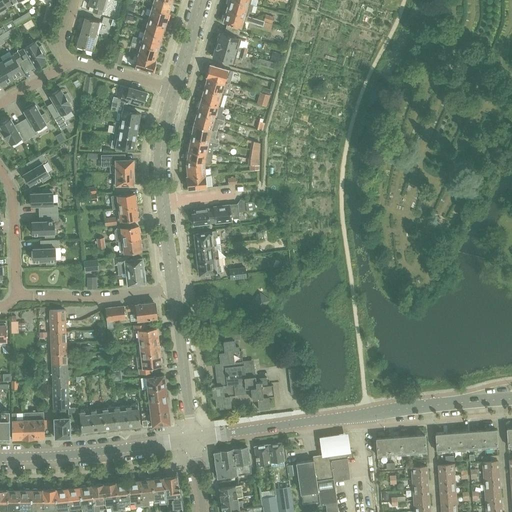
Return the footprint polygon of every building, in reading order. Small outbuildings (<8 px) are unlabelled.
[(0,0),(0,10),(11,4),(8,0),(0,0)] [(107,0),(89,0),(88,3),(95,5),(94,12),(102,14),(103,8),(105,8),(107,0)] [(173,1),(170,0),(148,0),(150,0),(150,1),(153,2),(152,8),(170,13),(173,1)] [(238,0),(228,0),(225,9),(248,16),(249,11),(251,12),(253,5),(256,5),(238,0)] [(133,10),(135,4),(129,2),(127,8),(133,10)] [(140,12),(138,18),(144,19),(148,20),(166,25),(170,13),(152,8),(150,15),(140,12)] [(273,23),(259,19),(248,16),(225,9),(222,21),(241,27),(243,20),(263,26),(262,28),(270,30),(273,23)] [(28,12),(20,17),(23,22),(31,17),(28,12)] [(261,13),(259,19),(273,23),(274,17),(261,13)] [(23,22),(20,17),(13,21),(16,26),(23,22)] [(84,18),(81,31),(97,36),(101,22),(84,18)] [(148,20),(145,32),(163,38),(166,25),(148,20)] [(15,26),(6,31),(9,36),(18,31),(15,26)] [(9,36),(6,31),(0,35),(0,36),(2,40),(9,36)] [(97,36),(81,31),(77,45),(94,49),(97,36)] [(133,36),(132,41),(159,49),(163,38),(145,32),(143,39),(133,36)] [(218,40),(216,44),(234,49),(238,51),(240,51),(241,47),(239,46),(241,39),(220,33),(219,34),(218,35),(217,39),(218,40)] [(20,50),(24,58),(27,57),(30,57),(35,66),(46,60),(44,56),(43,54),(46,53),(41,45),(39,46),(38,45),(37,45),(35,41),(20,50)] [(159,49),(132,41),(130,46),(140,49),(138,56),(156,61),(159,49)] [(214,51),(212,55),(213,56),(213,57),(234,63),(236,56),(238,51),(234,49),(216,44),(215,50),(214,51)] [(113,59),(113,62),(121,64),(124,52),(116,50),(113,59)] [(272,51),(270,59),(280,62),(283,54),(272,51)] [(17,52),(2,61),(12,79),(14,78),(17,78),(21,76),(22,74),(23,73),(18,64),(19,62),(22,60),(17,52)] [(132,59),(137,60),(135,68),(152,73),(156,61),(138,56),(133,54),(132,59)] [(12,79),(2,61),(0,61),(0,82),(2,85),(12,79)] [(211,65),(208,76),(228,82),(230,71),(228,70),(228,69),(211,65)] [(86,76),(84,93),(92,94),(94,77),(86,76)] [(208,76),(204,88),(233,97),(234,93),(232,91),(230,90),(231,84),(228,83),(228,82),(208,76)] [(140,105),(146,86),(120,79),(121,91),(119,91),(117,98),(115,98),(112,101),(127,105),(128,101),(133,103),(133,102),(140,105)] [(204,88),(201,100),(224,107),(227,95),(233,97),(204,88)] [(53,102),(47,106),(61,129),(68,125),(64,119),(73,113),(70,108),(72,108),(69,102),(71,100),(67,92),(64,94),(61,89),(49,95),(53,102)] [(259,96),(257,103),(267,106),(269,96),(270,95),(260,92),(259,96)] [(201,100),(197,112),(224,120),(225,116),(224,114),(222,114),(224,107),(201,100)] [(118,111),(116,121),(137,125),(140,113),(128,110),(128,108),(126,108),(127,105),(113,101),(111,109),(118,111)] [(27,117),(21,121),(30,137),(37,133),(35,129),(49,121),(44,113),(41,115),(35,104),(33,105),(32,103),(25,108),(26,109),(24,110),(27,117)] [(197,112),(194,124),(217,131),(219,124),(221,124),(224,123),(224,120),(197,112)] [(96,115),(95,122),(101,124),(103,117),(96,115)] [(30,137),(21,121),(14,125),(10,118),(0,124),(0,126),(2,130),(0,131),(0,132),(4,140),(7,138),(10,144),(21,137),(24,141),(30,137)] [(262,130),(264,122),(258,120),(256,128),(262,130)] [(114,133),(115,133),(135,136),(137,125),(116,121),(114,133)] [(194,124),(191,137),(208,140),(208,141),(219,143),(219,140),(218,138),(215,138),(217,131),(194,124)] [(135,136),(115,133),(114,140),(112,139),(111,147),(116,147),(116,148),(121,149),(121,147),(133,149),(135,136)] [(191,137),(189,150),(206,152),(208,141),(208,140),(191,137)] [(252,140),(250,149),(259,151),(260,142),(252,140)] [(250,149),(249,158),(259,159),(259,151),(250,149)] [(189,150),(187,162),(204,163),(204,164),(210,164),(212,153),(206,152),(189,150)] [(26,163),(29,170),(23,174),(29,185),(40,178),(42,182),(50,177),(42,163),(46,160),(42,154),(26,163)] [(102,165),(110,165),(110,172),(113,172),(133,172),(133,159),(116,159),(116,154),(101,154),(102,165)] [(204,163),(187,162),(187,176),(205,175),(204,164),(204,163)] [(113,172),(114,184),(133,184),(133,172),(113,172)] [(205,175),(187,176),(188,189),(207,187),(205,175)] [(38,205),(39,213),(58,212),(57,204),(53,204),(52,188),(43,188),(43,192),(30,193),(31,206),(38,205)] [(110,196),(111,208),(117,208),(137,205),(135,193),(110,196)] [(215,222),(231,220),(232,224),(239,223),(239,218),(239,211),(251,210),(259,209),(259,201),(250,201),(241,199),(241,200),(237,203),(213,206),(214,207),(194,210),(195,213),(191,213),(192,224),(215,221),(215,222)] [(137,205),(117,208),(118,220),(138,218),(137,205)] [(58,212),(39,213),(39,221),(32,221),(32,234),(45,233),(45,237),(54,237),(54,220),(58,220),(58,212)] [(116,216),(104,217),(105,225),(117,224),(116,216)] [(117,240),(121,240),(140,238),(139,225),(126,227),(126,225),(118,226),(115,230),(115,239),(117,240)] [(193,233),(194,247),(224,243),(222,227),(215,228),(215,230),(193,233)] [(121,240),(122,252),(142,250),(140,238),(121,240)] [(40,240),(40,248),(33,248),(33,261),(46,260),(46,264),(56,264),(55,247),(59,247),(59,239),(40,240)] [(224,243),(194,247),(196,260),(220,258),(222,258),(221,244),(224,243)] [(115,264),(118,264),(118,273),(144,270),(142,257),(129,259),(129,255),(114,257),(115,264)] [(84,259),(85,271),(99,270),(98,258),(84,259)] [(220,258),(196,260),(198,274),(221,271),(220,258)] [(229,268),(230,279),(247,278),(246,266),(229,268)] [(144,270),(118,273),(118,274),(114,275),(115,278),(116,278),(116,279),(123,278),(124,285),(128,284),(145,282),(144,270)] [(96,276),(87,277),(87,287),(96,287),(96,276)] [(256,319),(270,299),(259,292),(245,311),(256,319)] [(128,312),(133,312),(133,314),(130,314),(131,320),(157,317),(155,302),(128,305),(128,306),(128,312)] [(115,320),(126,319),(124,307),(124,305),(105,307),(105,308),(108,328),(116,327),(115,320)] [(50,315),(50,321),(65,320),(65,309),(50,309),(50,315)] [(223,382),(223,385),(212,386),(213,397),(215,397),(216,406),(220,405),(220,408),(231,406),(230,395),(238,394),(243,388),(251,387),(252,398),(257,398),(259,409),(270,407),(269,396),(274,396),(273,385),(267,385),(267,377),(256,378),(255,365),(243,366),(241,349),(239,350),(239,345),(235,345),(235,339),(240,339),(239,328),(233,328),(232,317),(221,319),(220,313),(209,314),(211,326),(221,324),(222,330),(224,329),(226,340),(223,341),(224,351),(219,352),(220,363),(215,364),(216,378),(223,382)] [(65,320),(50,321),(50,331),(66,331),(65,320)] [(15,323),(15,335),(29,335),(29,323),(15,323)] [(134,330),(139,329),(140,342),(160,340),(158,327),(148,328),(148,323),(133,324),(134,330)] [(66,331),(50,331),(51,342),(66,342),(66,331)] [(160,340),(140,342),(142,354),(161,352),(160,340)] [(66,342),(51,342),(51,353),(67,352),(66,342)] [(111,346),(112,358),(119,357),(118,347),(118,345),(115,345),(111,346)] [(67,352),(51,353),(52,364),(67,363),(67,352)] [(161,352),(142,354),(142,355),(136,355),(137,368),(138,368),(139,373),(153,372),(152,366),(163,365),(161,352)] [(67,370),(67,363),(52,364),(52,375),(68,374),(67,370)] [(121,369),(111,370),(113,380),(122,379),(121,369)] [(291,394),(303,392),(300,370),(289,372),(291,394)] [(52,375),(53,386),(68,385),(68,374),(52,375)] [(147,377),(148,388),(165,386),(164,375),(153,376),(147,377)] [(68,385),(53,386),(53,396),(69,396),(68,385)] [(145,389),(146,400),(166,397),(165,386),(148,388),(145,389)] [(69,396),(53,396),(54,407),(69,407),(69,396)] [(166,397),(146,400),(147,407),(151,407),(151,411),(168,409),(166,397)] [(138,405),(126,406),(128,425),(140,424),(138,405)] [(126,406),(115,407),(117,426),(128,425),(126,406)] [(115,407),(103,409),(105,428),(117,426),(115,407)] [(71,415),(71,421),(79,421),(77,408),(68,408),(68,414),(71,415)] [(103,409),(92,410),(94,429),(105,428),(103,409)] [(168,409),(151,411),(153,425),(167,423),(169,420),(168,409)] [(0,418),(0,438),(9,438),(9,418),(9,410),(2,410),(2,418),(0,418)] [(94,429),(92,410),(80,411),(82,430),(94,429)] [(12,418),(12,419),(12,438),(23,438),(22,419),(23,419),(23,412),(12,412),(12,418)] [(55,436),(70,436),(69,416),(54,417),(55,436)] [(44,418),(23,419),(22,419),(23,438),(44,437),(44,418)] [(484,430),(472,431),(473,449),(485,448),(484,430)] [(496,430),(484,430),(485,448),(497,447),(496,430)] [(347,431),(319,436),(320,445),(322,454),(350,450),(349,441),(347,431)] [(472,431),(460,432),(461,450),(473,449),(472,431)] [(460,432),(448,433),(449,451),(461,450),(460,432)] [(449,451),(448,433),(436,434),(437,452),(449,451)] [(425,434),(412,435),(414,453),(426,452),(425,434)] [(412,435),(400,436),(402,454),(414,453),(412,435)] [(400,436),(388,437),(390,455),(402,454),(400,436)] [(390,455),(388,437),(376,438),(377,456),(390,455)] [(284,460),(282,442),(268,444),(271,462),(272,472),(277,471),(279,471),(277,461),(284,460)] [(271,462),(268,444),(254,446),(257,465),(271,463),(271,462)] [(234,449),(236,465),(237,475),(252,473),(250,463),(248,447),(234,449)] [(234,449),(220,451),(222,467),(231,466),(232,475),(237,475),(236,465),(234,449)] [(338,511),(338,503),(334,480),(350,478),(347,457),(353,456),(352,450),(350,450),(322,454),(313,456),(313,460),(296,462),(301,493),(303,503),(320,501),(320,504),(327,504),(327,511),(338,511)] [(222,467),(220,451),(214,452),(217,478),(232,475),(231,466),(222,467)] [(482,461),(483,473),(499,471),(498,460),(482,461)] [(289,474),(297,473),(296,464),(287,465),(289,474)] [(438,465),(438,476),(454,475),(454,464),(438,465)] [(411,467),(412,478),(428,477),(427,466),(419,466),(415,466),(411,467)] [(294,511),(292,496),(290,485),(289,480),(279,481),(277,471),(272,472),(274,480),(278,511),(294,511)] [(499,471),(483,473),(484,483),(500,482),(499,471)] [(164,477),(164,478),(166,501),(167,509),(182,507),(179,486),(177,485),(177,478),(174,475),(164,477)] [(454,475),(438,476),(439,487),(455,486),(454,475)] [(428,477),(412,478),(412,489),(428,488),(428,477)] [(164,478),(152,479),(154,502),(166,501),(164,478)] [(152,479),(140,481),(142,503),(154,502),(152,479)] [(278,511),(274,480),(259,482),(263,505),(263,511),(278,511)] [(140,481),(128,482),(130,500),(134,499),(135,504),(142,503),(140,481)] [(116,482),(104,483),(106,503),(110,503),(111,508),(118,507),(116,483),(116,482)] [(128,482),(116,483),(118,507),(125,507),(125,501),(129,500),(130,500),(128,482)] [(500,482),(484,483),(485,495),(500,493),(500,482)] [(92,485),(92,486),(94,511),(99,511),(99,504),(106,503),(104,483),(92,485)] [(94,511),(92,486),(80,487),(82,511),(94,511)] [(219,488),(220,500),(237,497),(241,496),(240,489),(235,490),(235,486),(219,488)] [(455,486),(439,487),(440,498),(456,497),(455,486)] [(82,511),(80,487),(68,488),(70,511),(77,511),(82,511)] [(70,511),(68,488),(55,490),(56,511),(70,511)] [(428,488),(412,489),(413,500),(429,499),(428,488)] [(43,489),(43,490),(43,511),(56,511),(55,490),(55,489),(43,489)] [(19,511),(19,490),(7,491),(7,511),(19,511)] [(31,511),(31,490),(19,490),(19,511),(31,511)] [(43,511),(43,490),(31,490),(31,511),(43,511)] [(500,493),(485,495),(485,505),(501,504),(500,493)] [(237,497),(220,500),(222,511),(238,509),(238,507),(243,506),(242,500),(237,501),(237,497)] [(456,497),(440,498),(441,509),(457,508),(456,497)] [(429,499),(413,500),(414,511),(430,510),(429,499)]
